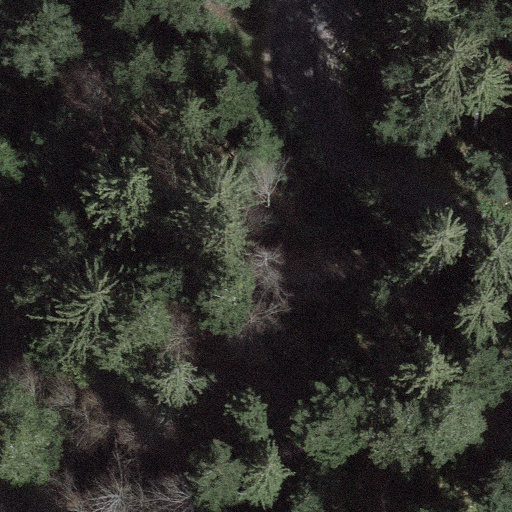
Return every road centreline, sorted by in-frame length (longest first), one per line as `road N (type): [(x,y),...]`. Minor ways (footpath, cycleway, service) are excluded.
road 1 (track): [(326,0),(303,47),(303,89),(331,145),(379,186),(511,242)]
road 2 (track): [(303,89),(208,79),(78,84),(31,95),(0,118)]
